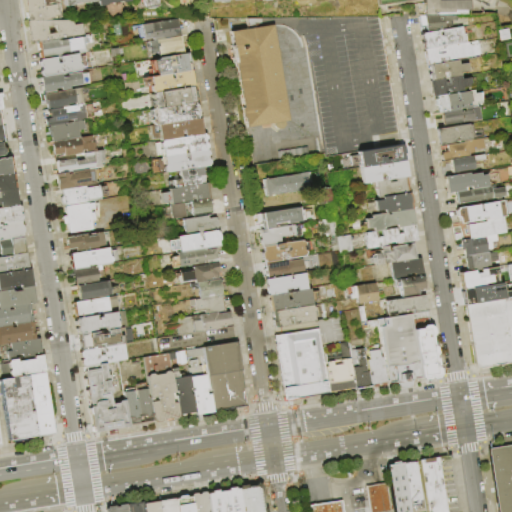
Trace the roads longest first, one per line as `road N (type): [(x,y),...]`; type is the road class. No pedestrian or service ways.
road 1 (residential): [(4,0),(85,511)]
road 2 (residential): [(203,19),(268,429)]
road 3 (residential): [(398,16),(459,398)]
road 4 (primary): [(272,457),(402,436)]
road 5 (primary): [(81,488),(211,467)]
road 6 (primary): [(268,429),(139,450)]
